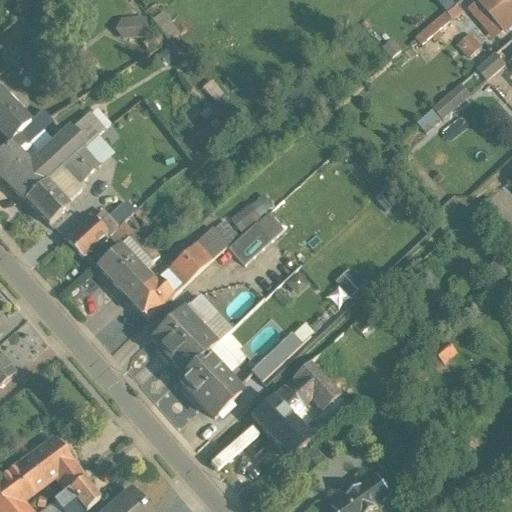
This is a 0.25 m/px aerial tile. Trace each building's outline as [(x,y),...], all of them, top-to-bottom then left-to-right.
[(156,0),(152,3),(153,4),(144,11),(149,19),(173,0),(172,0),(156,0)] [(511,0),(478,0),(504,29),(511,22),(511,0)] [(164,20),(160,14),(155,18),(159,24),(158,25),(165,35),(173,29),(166,18),(164,20)] [(144,19),(124,21),(126,36),(145,34),(144,19)] [(470,38),(461,46),(468,55),(478,47),(470,38)] [(80,54),(69,62),(79,74),(89,66),(80,54)] [(494,54),(476,70),(486,81),(504,65),(494,54)] [(204,84),(218,103),(226,97),(211,78),(204,84)] [(459,85),(432,109),(442,119),(469,96),(459,85)] [(30,122),(1,92),(0,93),(0,139),(6,146),(19,134),(30,122)] [(129,115),(148,115),(148,102),(129,103),(129,115)] [(30,122),(19,134),(28,144),(38,134),(53,120),(43,110),(30,122)] [(90,112),(71,129),(86,146),(97,135),(105,128),(90,112)] [(269,115),(251,130),(261,142),(279,127),(269,115)] [(20,176),(10,185),(25,202),(46,182),(74,157),(86,146),(71,129),(51,148),(38,134),(28,144),(19,134),(6,146),(0,151),(0,154),(11,166),(20,176)] [(86,146),(74,157),(89,174),(113,152),(97,135),(86,146)] [(0,154),(0,175),(1,176),(11,166),(0,154)] [(74,157),(46,182),(67,204),(85,186),(81,181),(89,174),(74,157)] [(11,166),(1,176),(10,185),(20,176),(11,166)] [(46,182),(25,202),(49,225),(69,207),(67,204),(46,182)] [(264,196),(252,199),(256,214),(267,212),(264,196)] [(239,232),(260,218),(249,202),(229,216),(239,232)] [(129,204),(118,214),(125,222),(136,211),(129,204)] [(95,219),(68,241),(82,255),(109,232),(95,219)] [(275,221),(265,231),(273,240),(284,230),(275,221)] [(147,222),(132,235),(144,246),(148,242),(158,234),(147,222)] [(257,222),(229,247),(245,265),(273,240),(265,231),(257,222)] [(148,242),(144,246),(132,235),(128,238),(151,263),(161,255),(148,242)] [(195,245),(170,268),(186,284),(210,261),(195,245)] [(145,275),(119,248),(97,267),(123,294),(145,275)] [(363,292),(348,277),(337,288),(352,303),(363,292)] [(157,278),(130,302),(146,320),(173,296),(157,278)] [(231,332),(199,298),(183,313),(214,347),(231,332)] [(183,313),(181,311),(151,340),(184,375),(205,356),(214,347),(183,313)] [(292,335),(251,373),(261,384),(302,346),(292,335)] [(447,343),(434,354),(444,365),(456,353),(447,343)] [(0,387),(15,374),(0,356),(0,387)] [(240,394),(205,356),(184,375),(178,381),(214,419),(240,394)] [(341,395),(310,363),(293,379),(313,400),(324,411),(332,403),(341,395)] [(313,400),(293,379),(283,388),(305,408),(313,400)] [(283,388),(251,418),(291,459),(293,457),(310,444),(290,421),(305,408),(283,388)] [(341,395),(332,403),(338,409),(348,401),(341,395)] [(53,441),(16,470),(32,491),(56,474),(70,463),(53,441)] [(310,444),(293,457),(307,477),(325,464),(310,444)] [(82,478),(70,463),(56,474),(69,491),(82,478)] [(32,491),(16,470),(1,482),(9,491),(19,501),(32,491)] [(376,477),(330,509),(332,511),(374,511),(392,499),(376,477)] [(84,511),(99,500),(82,478),(69,491),(78,502),(66,511),(84,511)] [(148,511),(130,490),(104,511),(148,511)] [(19,501),(9,491),(0,498),(0,511),(28,511),(24,507),(19,501)]
